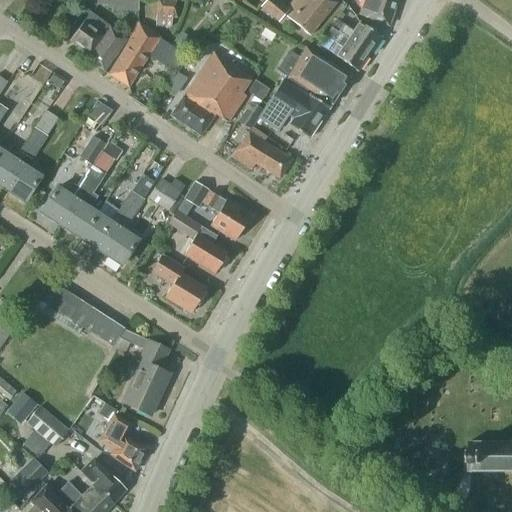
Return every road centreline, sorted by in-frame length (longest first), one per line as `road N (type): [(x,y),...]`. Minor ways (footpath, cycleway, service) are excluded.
road 1 (residential): [(292,215),(0,26)]
road 2 (residential): [(215,355),(0,216)]
road 3 (tertiary): [(292,215),(424,0)]
road 4 (tertiary): [(145,511),(215,355)]
road 5 (tertiary): [(215,355),(292,215)]
